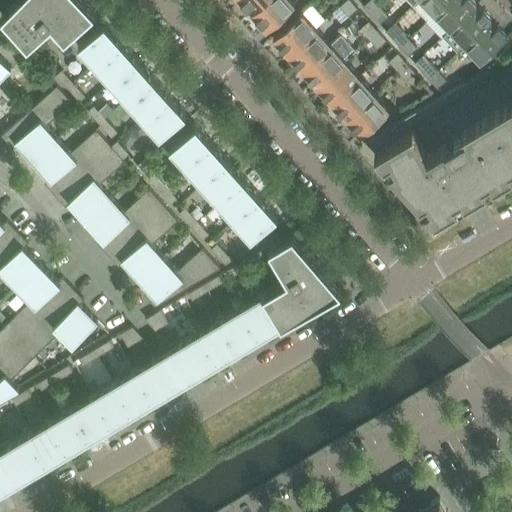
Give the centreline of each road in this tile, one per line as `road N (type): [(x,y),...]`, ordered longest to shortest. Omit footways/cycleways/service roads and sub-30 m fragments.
road 1 (residential): [(409,281),(158,0)]
road 2 (residential): [(0,167),(207,401)]
road 3 (residential): [(305,511),(505,391),(511,398)]
road 4 (residential): [(207,401),(409,281)]
road 5 (residential): [(40,504),(207,401)]
